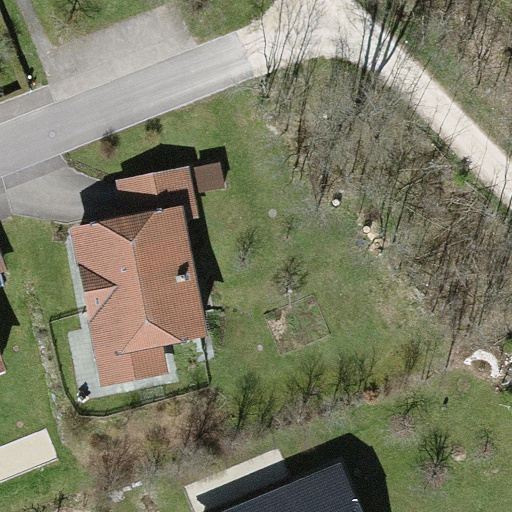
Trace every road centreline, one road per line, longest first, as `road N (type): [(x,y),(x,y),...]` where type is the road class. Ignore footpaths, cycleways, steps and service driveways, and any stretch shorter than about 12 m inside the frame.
road 1 (residential): [(0,145),(350,17)]
road 2 (residential): [(350,17),(511,186)]
